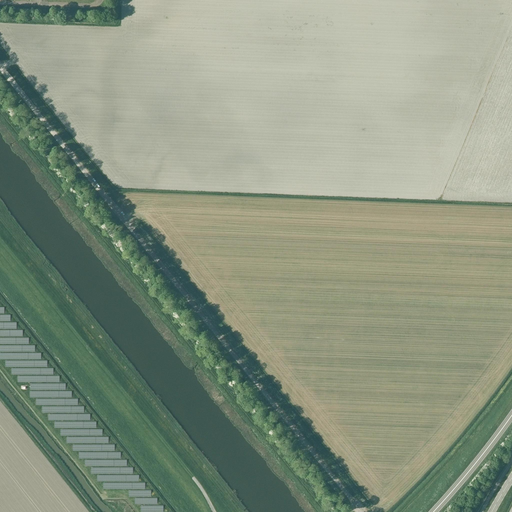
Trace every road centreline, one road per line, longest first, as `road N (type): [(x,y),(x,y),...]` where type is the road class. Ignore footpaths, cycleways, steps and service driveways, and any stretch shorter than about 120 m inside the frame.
road 1 (unclassified): [(358,506),(0,69)]
road 2 (trunk): [(434,511),(511,416)]
